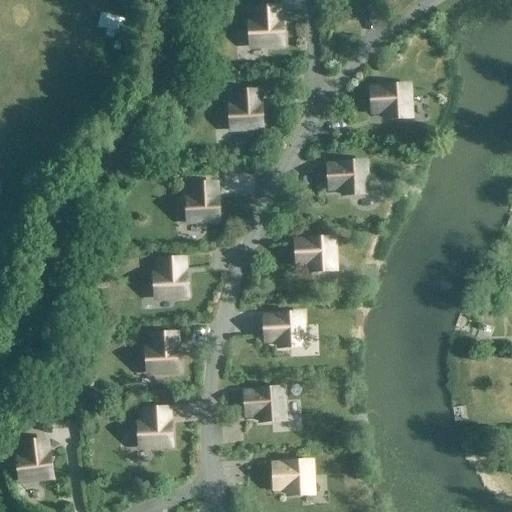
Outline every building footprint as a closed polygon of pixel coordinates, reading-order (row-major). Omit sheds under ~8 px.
[(250,46),(282,45),(281,23),(278,23),(278,8),(256,9),(257,24),(249,25),(250,46)] [(386,90),(371,91),(372,112),(387,111),(387,120),(409,118),(407,86),(385,87),(386,90)] [(257,92),(236,93),(237,108),(229,108),(230,130),(262,128),(261,106),(258,106),(257,92)] [(365,195),(363,163),(342,164),(342,166),(327,167),(328,189),(343,188),(344,196),(365,195)] [(185,200),(187,222),(219,220),(218,199),(215,199),(214,184),(193,185),(193,200),(185,200)] [(312,272),(333,271),(332,239),(310,240),(310,242),(295,243),(296,265),(311,264),(312,272)] [(153,276),(155,298),(187,296),(186,275),(183,275),(182,260),(161,261),(161,276),(153,276)] [(279,318),(264,319),(265,341),(280,340),(280,348),(302,347),(300,315),(278,316),(279,318)] [(175,349),(175,335),(153,336),(154,351),(146,351),(147,373),(179,371),(178,349),(175,349)] [(283,421),(280,389),(259,391),(259,393),(244,394),(246,416),(261,415),(261,423),(283,421)] [(139,447),(171,446),(170,424),(168,424),(167,409),(145,411),(146,425),(138,426),(139,447)] [(25,459),(17,460),(20,481),(51,477),(49,456),(46,456),(44,441),(23,444),(25,459)] [(288,466),(273,467),(274,489),(289,488),(289,496),(311,495),(309,463),(288,464),(288,466)]
